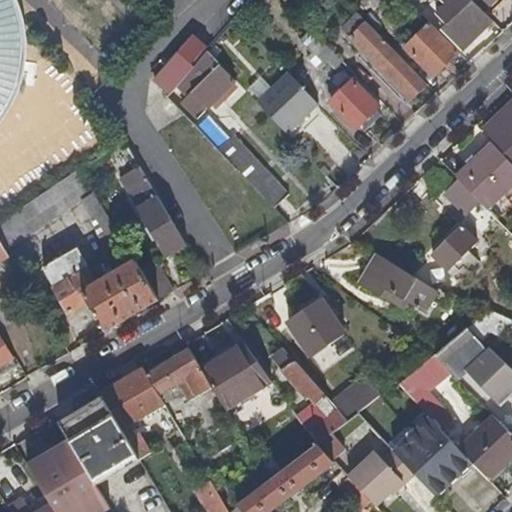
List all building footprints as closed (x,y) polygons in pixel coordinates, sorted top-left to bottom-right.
[(17,7),(14,0),(0,0),(0,110),(8,97),(14,83),(19,68),(21,53),(22,38),(20,22),(17,7)] [(428,0),(411,0),(422,11),(431,2),(428,0)] [(464,49),(494,19),(484,8),(475,0),(444,0),(459,15),(444,28),(464,49)] [(475,0),(484,8),(492,0),(475,0)] [(412,98),(428,82),(370,22),(354,38),(412,98)] [(436,74),(460,50),(434,22),(409,46),(436,74)] [(335,72),(346,62),(325,40),(308,57),(320,71),(328,64),(335,72)] [(198,117),(235,81),(208,52),(194,68),(180,85),(189,94),(182,101),(198,117)] [(290,72),(274,87),(261,99),(258,102),(288,133),(319,103),(320,102),(290,72)] [(250,87),(261,99),(274,87),(263,75),(250,87)] [(356,126),(359,123),(376,108),(379,105),(354,78),(332,98),(343,110),(342,111),(356,126)] [(511,103),(484,129),(506,153),(503,156),(511,164),(511,103)] [(380,112),(376,108),(359,123),(364,128),(380,112)] [(235,135),(220,149),(276,207),(290,193),(235,135)] [(488,210),(511,187),(511,164),(503,156),(493,145),(457,178),(488,210)] [(170,255),(188,244),(141,165),(124,176),(170,255)] [(111,215),(81,168),(0,222),(0,231),(10,248),(84,199),(95,222),(100,235),(112,256),(119,256),(131,249),(111,215)] [(480,203),(458,184),(446,196),(469,216),(480,203)] [(464,229),(435,259),(451,274),(479,244),(464,229)] [(0,259),(10,254),(0,236),(0,259)] [(107,329),(160,298),(148,279),(137,260),(116,272),(113,266),(103,272),(107,278),(99,282),(79,248),(74,251),(70,245),(62,249),(66,256),(45,267),(71,312),(91,301),(107,329)] [(441,294),(376,255),(359,283),(382,297),(388,288),(429,314),(441,294)] [(163,271),(148,279),(160,298),(174,290),(163,271)] [(346,333),(324,300),(289,323),(313,356),(346,333)] [(507,335),(511,324),(511,321),(491,311),(468,329),(469,330),(482,342),(497,330),(507,335)] [(487,353),(469,330),(436,355),(457,378),(465,371),(487,353)] [(0,366),(14,358),(0,334),(0,366)] [(247,343),(203,369),(214,387),(227,408),(273,381),(247,343)] [(192,350),(150,375),(161,394),(189,378),(199,396),(214,387),(203,369),(192,350)] [(511,376),(511,368),(491,350),(487,353),(465,371),(476,381),(480,377),(489,386),(496,393),(511,376)] [(413,399),(421,392),(441,377),(449,371),(433,355),(432,356),(398,383),(409,395),(413,399)] [(18,366),(14,358),(0,366),(0,377),(18,366)] [(327,416),(308,430),(318,444),(348,421),(339,410),(295,361),(285,369),(311,397),(327,416)] [(146,368),(102,394),(103,397),(136,451),(141,461),(152,454),(140,434),(135,437),(128,425),(144,415),(146,419),(168,406),(161,394),(150,375),(146,368)] [(449,371),(441,377),(447,384),(455,377),(449,371)] [(511,376),(496,393),(500,397),(511,385),(511,376)] [(476,381),(485,390),(489,386),(480,377),(476,381)] [(409,395),(398,383),(371,403),(358,413),(369,426),(391,449),(406,437),(387,412),(409,395)] [(270,387),(238,411),(251,429),(283,405),(270,387)] [(363,392),(339,410),(348,421),(358,413),(371,403),(363,392)] [(421,392),(413,399),(444,432),(451,425),(421,392)] [(103,397),(61,422),(69,436),(80,454),(89,469),(93,476),(136,451),(103,397)] [(327,416),(311,397),(294,409),(308,430),(327,416)] [(511,433),(494,415),(459,448),(489,481),(511,458),(511,433)] [(69,436),(32,464),(58,511),(94,511),(112,505),(93,476),(89,469),(80,454),(69,436)] [(271,511),(335,462),(318,444),(271,481),(239,505),(245,511),(271,511)] [(403,482),(404,484),(414,474),(393,451),(383,460),(375,451),(349,477),(359,488),(371,500),(376,506),(390,494),(403,482)] [(339,486),(349,496),(359,488),(349,477),(339,486)] [(211,511),(225,511),(229,510),(211,479),(197,488),(211,511)] [(404,484),(403,482),(390,494),(392,496),(404,484)] [(448,486),(436,497),(449,511),(464,511),(468,509),(448,486)] [(361,509),(371,500),(359,488),(349,496),(361,509)]
